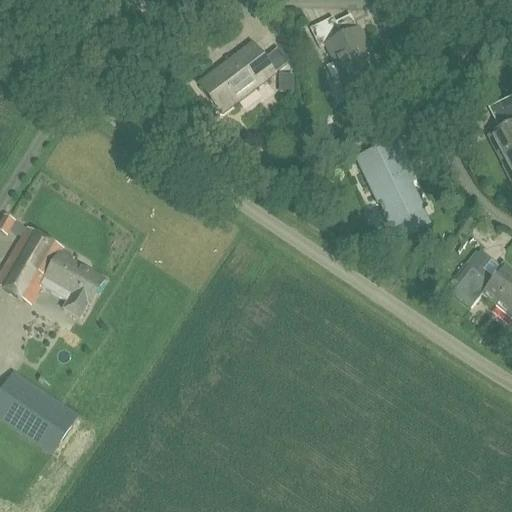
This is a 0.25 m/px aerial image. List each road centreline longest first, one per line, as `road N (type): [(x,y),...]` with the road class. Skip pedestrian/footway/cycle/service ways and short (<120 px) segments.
road 1 (unclassified): [(511,386),(104,111)]
road 2 (residential): [(104,111),(132,73),(176,37),(226,13),(511,1)]
road 3 (residential): [(511,12),(461,61),(451,107),(452,150),(467,187),(511,231)]
road 4 (unclassified): [(104,111),(0,44)]
